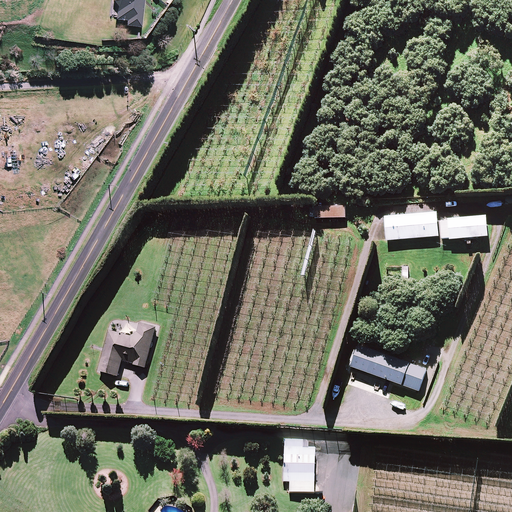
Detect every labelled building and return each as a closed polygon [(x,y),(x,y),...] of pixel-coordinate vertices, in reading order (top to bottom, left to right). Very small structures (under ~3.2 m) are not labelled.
[(142,30),(145,0),(119,0),(117,22),(128,23),(127,28),(142,30)] [(318,214),(319,224),(349,223),(349,213),(318,214)] [(387,220),(390,244),(442,240),(440,216),(387,220)] [(491,241),(489,219),(451,222),(451,224),(443,225),(445,243),(453,242),(453,244),(491,241)] [(134,340),(112,334),(102,374),(121,379),(125,363),(138,366),(137,369),(150,372),(160,331),(144,327),(141,336),(134,340)] [(361,346),(354,367),(421,391),(429,370),(361,346)] [(315,486),(317,452),(301,451),(293,451),(286,451),(285,485),(291,485),(315,486)] [(315,496),(315,486),(291,485),(291,496),(315,496)]
